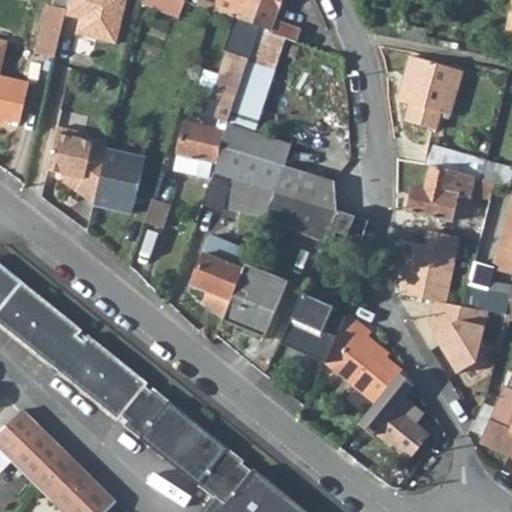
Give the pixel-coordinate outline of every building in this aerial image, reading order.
[(53,0),(52,6),(68,9),(69,0),(53,0)] [(69,0),(68,9),(66,16),(81,19),(77,35),(117,44),(126,0),(69,0)] [(185,0),(184,0),(142,0),(141,2),(179,17),(185,0)] [(269,29),(269,32),(285,37),(297,41),(300,28),(275,19),(282,0),(216,0),(215,6),(200,0),(198,0),(197,5),(213,11),(216,12),(217,11),(269,29)] [(66,16),(68,9),(52,6),(46,5),(36,53),(56,57),(66,16)] [(216,161),(246,68),(260,29),(234,19),(222,54),(227,55),(212,103),(221,106),(216,122),(220,123),(219,126),(188,119),(178,153),(183,154),(212,160),(216,161)] [(260,29),(246,68),(272,77),(285,37),(269,32),(260,29)] [(410,56),(398,100),(410,103),(406,119),(438,128),(449,87),(459,89),(464,70),(410,56)] [(274,190),(337,209),(331,179),(283,165),(290,143),(256,131),(272,77),(246,68),(216,161),(213,172),(240,180),(274,190)] [(0,116),(21,122),(31,82),(0,73),(0,116)] [(93,203),(107,149),(108,145),(84,139),(79,131),(58,126),(48,170),(62,173),(61,179),(93,203)] [(429,144),(423,164),(429,165),(473,176),(475,177),(481,178),(485,161),(472,157),(472,155),(429,144)] [(93,203),(93,205),(132,214),(146,158),(107,149),(93,203)] [(208,169),(212,160),(183,154),(180,161),(208,169)] [(473,176),(429,165),(423,188),(411,185),(405,208),(449,220),(457,193),(468,196),(473,176)] [(221,229),(240,180),(213,172),(196,219),(221,229)] [(489,201),(494,182),(481,178),(475,177),(470,197),(489,201)] [(263,218),(323,240),(337,209),(274,190),(263,218)] [(152,199),(145,222),(163,228),(170,204),(152,199)] [(511,201),(511,202),(493,265),(511,270),(511,201)] [(369,219),(337,209),(323,240),(315,258),(328,264),(329,260),(334,263),(356,272),(364,255),(342,245),(337,243),(341,233),(346,235),(362,239),(369,219)] [(409,240),(398,293),(433,300),(445,302),(460,236),(428,229),(425,244),(409,240)] [(346,235),(341,233),(337,243),(342,245),(346,235)] [(222,318),(242,269),(228,264),(232,252),(206,242),(190,284),(204,289),(199,300),(222,318)] [(246,258),(232,252),(228,264),(242,269),(244,263),(246,258)] [(328,264),(315,258),(315,261),(332,268),(334,263),(329,260),(328,264)] [(472,265),(467,284),(469,284),(487,289),(493,265),(475,260),(473,260),(472,265)] [(222,319),(262,336),(285,281),(244,263),(242,269),(222,318),(222,319)] [(306,511),(254,470),(252,472),(242,465),(245,462),(154,389),(150,392),(143,387),(146,383),(87,336),(82,341),(77,336),(80,331),(21,281),(0,264),(0,325),(117,421),(120,416),(127,421),(124,425),(215,500),(217,499),(226,506),(220,511),(306,511)] [(279,342),(324,364),(345,316),(331,310),(333,306),(301,292),(279,342)] [(457,365),(482,351),(496,351),(506,313),(482,309),(479,324),(470,329),(461,316),(436,331),(457,365)] [(324,364),(374,403),(381,394),(402,368),(365,340),(371,331),(347,311),(345,316),(324,364)] [(480,442),(506,453),(511,433),(511,390),(502,386),(480,442)] [(394,405),(381,394),(374,403),(358,423),(370,432),(372,431),(407,459),(428,434),(409,417),(394,405)] [(476,407),(468,395),(460,398),(457,401),(464,414),(476,407)] [(399,400),(394,405),(409,417),(413,410),(399,400)] [(116,504),(20,409),(0,428),(0,447),(65,511),(108,511),(115,506),(116,504)]
